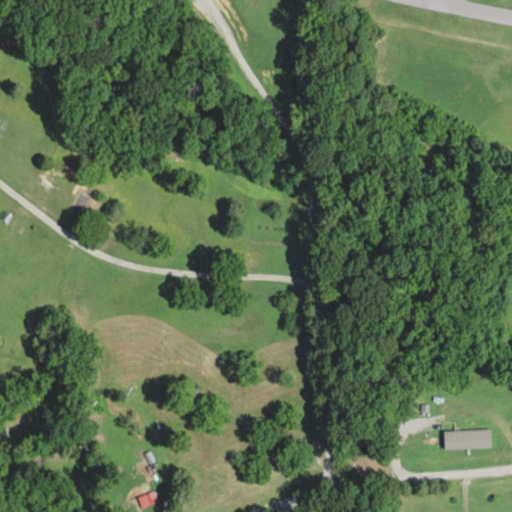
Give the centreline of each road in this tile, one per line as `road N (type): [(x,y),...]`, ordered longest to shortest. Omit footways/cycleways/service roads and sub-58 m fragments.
road 1 (residential): [(329,481),(328,305),(309,265),(164,262),(101,245),(0,176)]
road 2 (residential): [(511,467),(329,481)]
